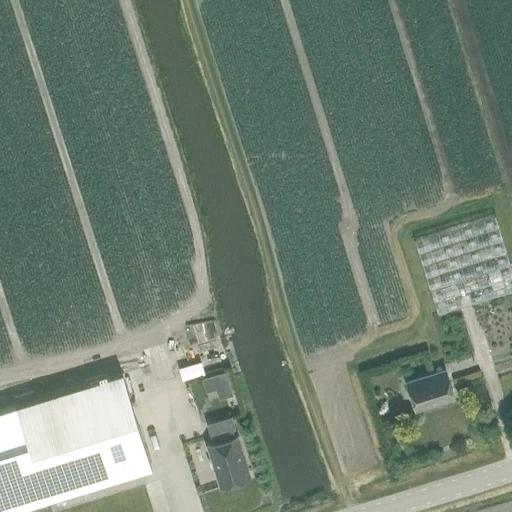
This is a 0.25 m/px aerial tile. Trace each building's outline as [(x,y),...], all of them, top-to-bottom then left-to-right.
[(511,264),(496,214),(414,239),(438,314),(511,290),(511,264)] [(511,296),(509,297),(502,298),(495,302),(492,305),(489,309),(487,315),(485,321),(486,325),(487,330),(489,336),(492,339),(495,343),(499,345),(505,348),(510,348),(511,348),(511,296)] [(138,338),(136,360),(155,361),(157,339),(138,338)] [(407,381),(415,409),(454,397),(446,369),(407,381)] [(13,405),(0,409),(0,511),(45,499),(46,498),(151,466),(138,425),(122,372),(35,399),(16,405),(13,405)] [(206,423),(210,435),(217,433),(219,440),(207,444),(220,486),(250,477),(237,435),(235,435),(232,428),(235,427),(231,415),(206,423)]
